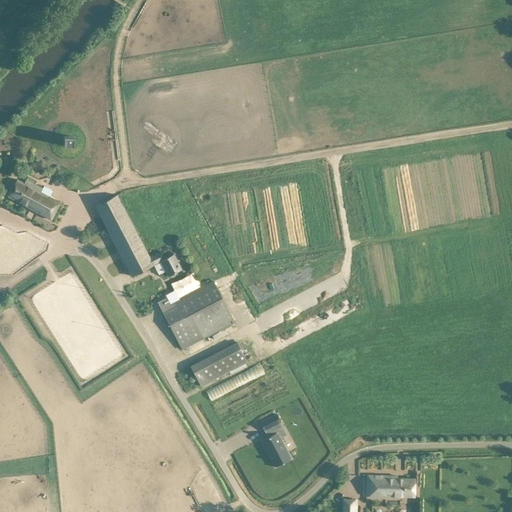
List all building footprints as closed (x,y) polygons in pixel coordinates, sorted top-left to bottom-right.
[(73,147),(73,137),(62,137),(62,146),(73,147)] [(17,179),(7,196),(31,209),(41,192),(43,188),(26,179),(24,183),(17,179)] [(41,192),(31,209),(51,220),(60,203),(49,197),(53,191),(44,186),(43,188),(41,192)] [(149,257),(116,194),(95,205),(131,276),(153,265),(153,264),(160,261),(168,276),(181,269),(173,253),(163,259),(159,252),(149,257)] [(167,297),(157,302),(181,349),(234,322),(213,281),(170,304),(167,297)] [(237,342),(190,366),(201,386),(247,362),(237,342)] [(259,423),(264,431),(281,422),(276,414),(259,423)] [(276,432),(261,440),(275,467),(290,459),(286,451),(288,450),(281,437),(279,438),(276,432)] [(414,497),(415,479),(397,478),(397,476),(367,475),(366,495),(414,497)]
